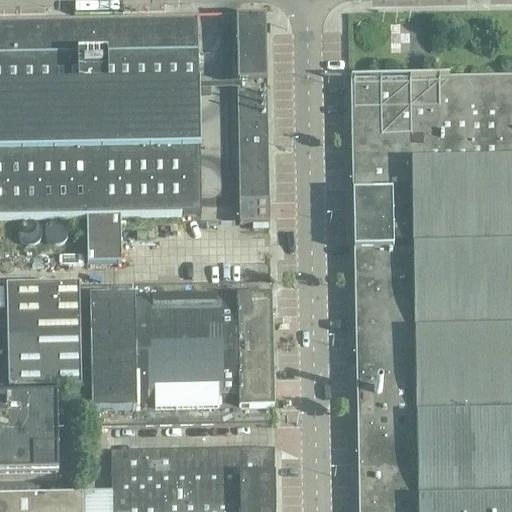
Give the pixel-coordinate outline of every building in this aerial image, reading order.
[(198,111),(198,94),(236,93),(239,204),(268,203),(266,85),(266,83),(265,21),(265,19),(234,20),(234,21),(235,21),(236,84),(236,86),(236,88),(198,88),(198,84),(197,84),(196,41),(196,20),(194,20),(194,21),(169,20),(0,24),(0,222),(86,220),(86,239),(119,238),(119,220),(200,218),(199,152),(198,111)] [(511,511),(511,81),(447,83),(447,77),(426,77),(426,83),(351,84),(351,83),(350,84),(352,196),(352,197),(353,252),(353,253),(358,511),(511,511)] [(269,225),(268,211),(268,203),(239,204),(238,204),(239,226),(269,225)] [(120,265),(119,238),(86,239),(87,267),(120,266),(120,265)] [(272,415),(271,347),(271,318),(269,318),(269,303),(270,303),(270,302),(268,302),(268,290),(270,290),(270,288),(216,289),(78,292),(80,395),(81,431),(273,428),(273,427),(271,427),(271,415),(272,415)] [(80,395),(78,292),(0,292),(0,330),(6,331),(7,364),(0,363),(0,396),(51,395),(80,395)] [(0,485),(56,484),(55,407),(52,407),(51,395),(0,396),(0,485)] [(274,511),(274,500),(269,500),(269,476),(274,476),(273,451),(110,454),(111,493),(82,494),(82,511),(274,511)] [(0,511),(82,511),(82,494),(0,495),(0,511)]
